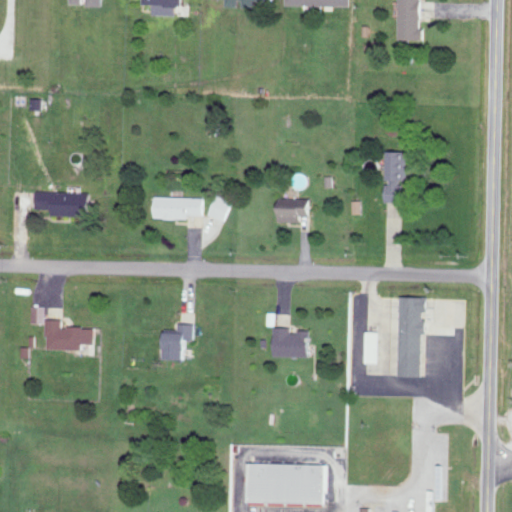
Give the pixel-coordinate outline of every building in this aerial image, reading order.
[(146,0),(146,2),(156,2),(156,13),(178,13),(179,4),(185,4),(185,0),(146,0)] [(401,0),(401,37),(427,37),(427,26),(424,26),(424,0),(401,0)] [(34,107),(45,107),(45,96),(34,97),(34,107)] [(388,199),(405,200),(405,176),(411,176),(412,150),(390,149),(388,199)] [(41,208),(55,208),(54,213),(93,214),(94,190),(41,189),(41,208)] [(210,212),(227,219),(235,199),(219,192),(210,212)] [(207,213),(207,195),(157,194),(156,216),(192,217),(192,213),(207,213)] [(281,219),(304,220),(304,213),(314,214),(314,197),(281,196),(281,219)] [(355,212),(365,211),(364,198),(354,199),(355,212)] [(403,374),(426,374),(427,331),(430,332),(430,309),(433,309),(433,295),(405,295),(403,374)] [(34,320),(48,321),(48,304),(34,304),(34,320)] [(85,348),(85,341),(96,342),(97,326),(66,325),(66,317),(50,317),(50,347),(85,348)] [(171,329),(170,357),(190,357),(191,337),(198,337),(198,322),(181,321),(181,330),(171,329)] [(294,325),(278,325),(277,354),(312,355),(313,330),(294,329),(294,325)] [(369,360),(382,360),(383,330),(370,329),(369,360)] [(332,463),(255,460),(254,500),(331,502),(332,463)]
